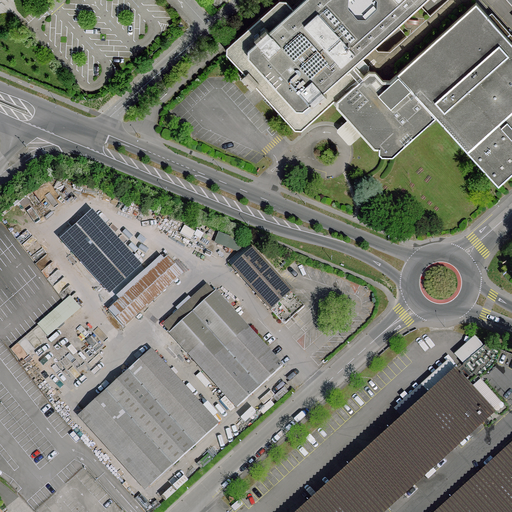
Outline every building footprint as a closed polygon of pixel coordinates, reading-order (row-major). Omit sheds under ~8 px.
[(294,0),(290,4),(286,0),(274,0),(225,45),(225,52),(244,73),(239,77),(250,89),(255,85),(294,128),(301,129),(334,99),(336,99),(363,75),(351,61),(365,49),(419,0),(294,0)] [(511,39),(477,1),(393,77),(389,79),(382,78),(374,70),(369,69),(363,75),(336,99),(336,104),(350,119),(361,132),(374,146),(379,147),(379,151),(382,155),(392,155),(437,115),(499,184),(511,173),(511,39)] [(337,131),(348,143),(351,144),(361,134),(361,132),(350,119),(347,119),(337,128),(337,131)] [(228,245),(242,251),(246,242),(231,236),(228,245)] [(257,250),(236,268),(275,311),(296,292),(257,250)] [(184,275),(168,257),(108,311),(124,328),(184,275)] [(238,411),(288,366),(211,282),(161,326),(238,411)] [(74,296),(40,321),(49,334),(84,308),(74,296)] [(475,338),(454,355),(462,365),(483,348),(475,338)] [(157,349),(82,416),(149,491),(224,424),(157,349)] [(495,411),(453,368),(293,511),(384,511),(481,423),(495,411)] [(511,442),(491,462),(511,483),(511,481),(511,442)] [(511,511),(511,481),(511,483),(491,462),(434,511),(511,511)]
